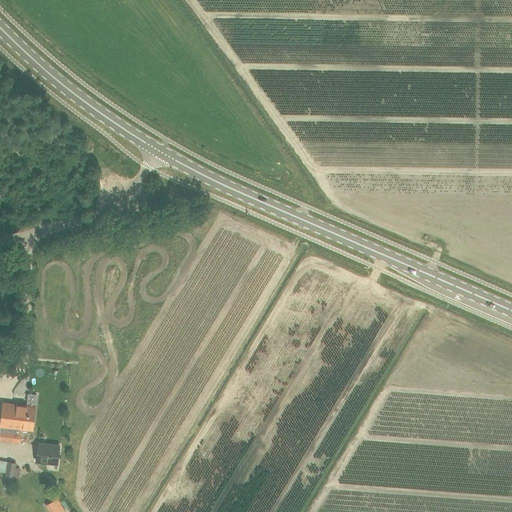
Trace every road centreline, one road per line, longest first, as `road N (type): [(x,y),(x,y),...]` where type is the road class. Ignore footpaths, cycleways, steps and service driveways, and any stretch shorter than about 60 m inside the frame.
road 1 (secondary): [(159,152),(511,311)]
road 2 (secondary): [(0,28),(76,97),(159,152)]
road 3 (track): [(0,241),(116,206)]
